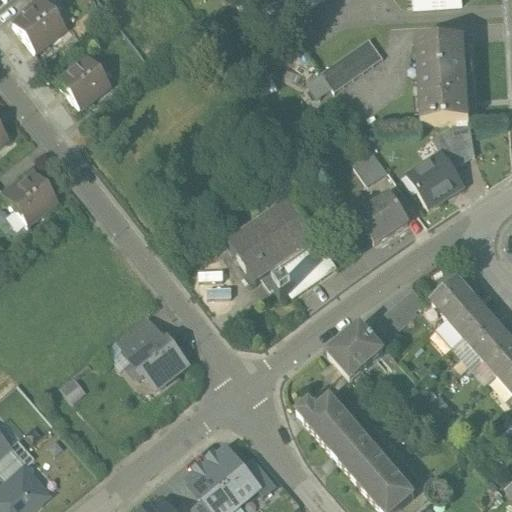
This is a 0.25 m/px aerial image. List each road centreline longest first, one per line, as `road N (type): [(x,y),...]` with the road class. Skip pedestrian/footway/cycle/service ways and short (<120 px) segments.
road 1 (residential): [(0,86),(239,401)]
road 2 (residential): [(239,401),(458,233)]
road 3 (residential): [(99,511),(239,401)]
road 4 (residential): [(239,401),(325,511)]
